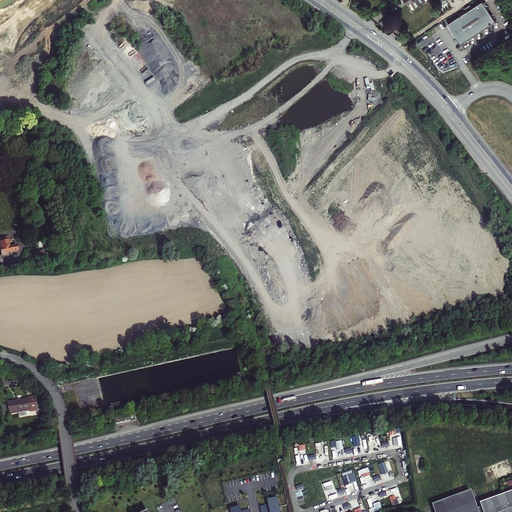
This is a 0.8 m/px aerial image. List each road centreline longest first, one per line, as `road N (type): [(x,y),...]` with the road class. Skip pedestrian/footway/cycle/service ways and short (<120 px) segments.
road 1 (unknown): [(402,67),(384,75),(334,61),(271,114),(198,136),(209,116),(292,61),(356,32)]
road 2 (trunk): [(511,341),(157,432)]
road 3 (trunk): [(511,369),(396,381),(157,432)]
road 4 (trunk): [(0,478),(292,414)]
road 5 (trunk): [(292,414),(511,381)]
road 6 (trunk): [(292,414),(433,401),(511,407)]
road 7 (residential): [(0,359),(33,373),(56,400),(72,489)]
road 8 (trunk): [(157,432),(0,466)]
road 9 (tertiary): [(454,109),(363,24)]
road 10 (tertiary): [(356,32),(446,115)]
